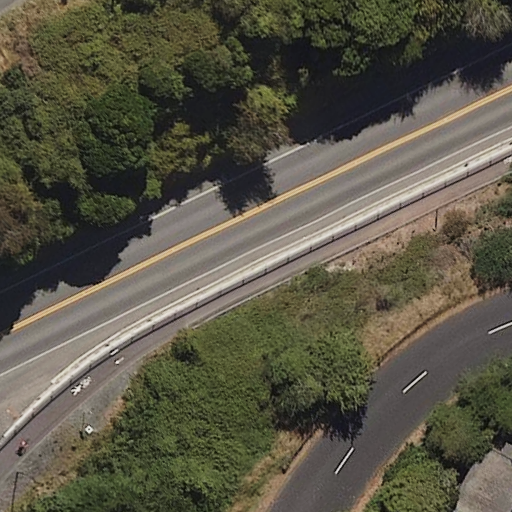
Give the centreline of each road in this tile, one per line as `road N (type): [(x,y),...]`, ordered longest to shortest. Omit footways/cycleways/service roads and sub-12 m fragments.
road 1 (trunk): [(511,85),(0,334)]
road 2 (residential): [(314,511),(376,414),(427,366),(511,320)]
